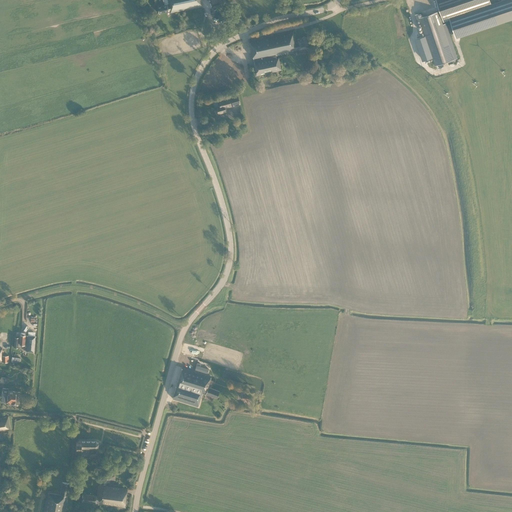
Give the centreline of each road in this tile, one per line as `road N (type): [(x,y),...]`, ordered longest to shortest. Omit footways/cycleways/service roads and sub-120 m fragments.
road 1 (secondary): [(134,511),(180,338),(229,261),(225,215),(192,119),(196,75),(220,45),(336,0)]
road 2 (track): [(184,328),(94,290),(22,296)]
